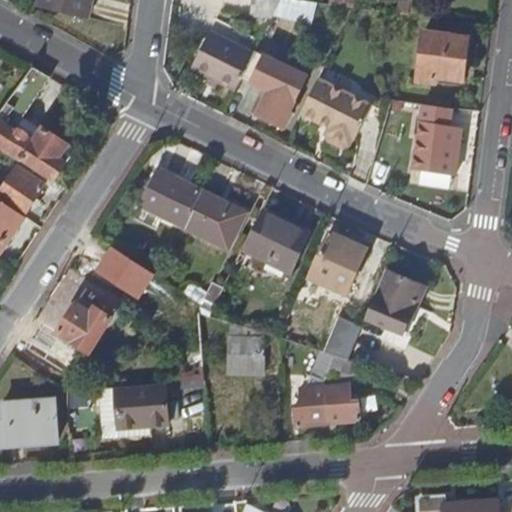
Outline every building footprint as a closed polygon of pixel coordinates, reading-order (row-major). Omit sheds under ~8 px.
[(40,0),(39,9),(87,18),(90,0),(40,0)] [(242,0),(231,0),(230,8),(241,9),(242,0)] [(278,0),(256,0),(250,13),(268,22),(278,0)] [(309,22),(315,1),(306,0),(289,0),(285,15),(309,22)] [(244,70),(255,48),(211,27),(192,65),(236,87),(244,70)] [(423,32),(417,79),(435,81),(435,76),(462,79),(467,38),(423,32)] [(282,62),(255,48),(244,70),(271,84),(266,94),(260,91),(252,108),(286,126),(293,109),(290,108),(307,74),(282,62)] [(17,132),(52,77),(36,68),(0,117),(0,146),(57,181),(67,165),(60,161),(70,145),(45,130),(37,139),(33,136),(29,141),(17,132)] [(319,74),(301,110),(328,122),(332,130),(346,137),(353,135),(357,137),(373,101),(319,74)] [(383,129),(376,153),(391,158),(398,133),(396,133),(401,115),(396,113),(397,108),(391,106),(385,129),(383,129)] [(464,123),(421,114),(410,165),(453,174),(464,123)] [(77,150),(70,145),(60,161),(67,165),(77,150)] [(143,205),(187,226),(205,189),(160,168),(143,205)] [(20,170),(1,199),(27,217),(46,187),(20,170)] [(249,211),(205,189),(187,226),(231,248),(249,211)] [(0,257),(1,258),(27,217),(1,199),(0,198),(0,257)] [(313,231),(266,209),(258,224),(247,248),(271,260),(266,270),(291,281),(313,231)] [(370,246),(334,230),(313,276),(350,292),(370,246)] [(427,284),(391,267),(371,315),(407,328),(417,302),(420,303),(427,284)] [(115,318),(83,298),(61,333),(92,354),(115,318)] [(205,336),(203,313),(203,312),(179,314),(184,382),(208,380),(205,336)] [(270,371),(270,333),(215,316),(203,313),(205,336),(224,337),(225,350),(228,351),(229,369),(270,371)] [(349,319),(335,352),(353,357),(367,324),(349,319)] [(363,379),(363,360),(353,357),(335,352),(329,350),(330,382),(363,379)] [(299,424),(332,422),(331,387),(330,382),(324,382),(323,387),(308,388),(308,403),(298,404),(299,424)] [(171,429),(168,383),(122,387),(101,389),(106,443),(121,442),(121,434),(152,431),(171,429)] [(350,386),(331,387),(332,422),(362,420),(362,399),(351,400),(350,386)] [(0,422),(0,443),(60,438),(57,398),(4,404),(6,422),(0,422)] [(152,439),(152,431),(121,434),(121,442),(152,439)] [(446,498),(422,500),(422,511),(502,511),(501,499),(447,503),(446,498)]
